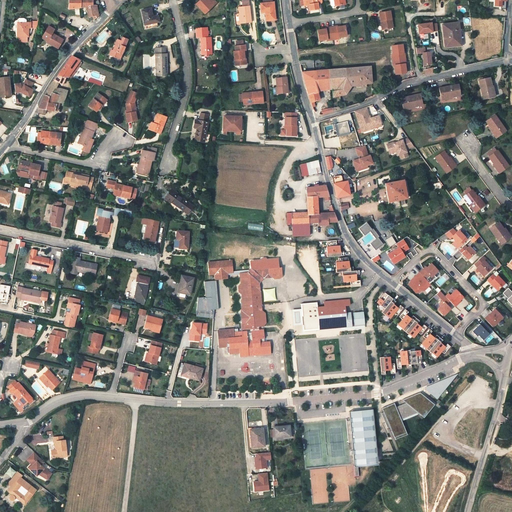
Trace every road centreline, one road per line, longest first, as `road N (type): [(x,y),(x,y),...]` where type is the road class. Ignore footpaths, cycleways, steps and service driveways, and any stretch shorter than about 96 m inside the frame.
road 1 (residential): [(471,355),(375,393),(242,403),(111,398)]
road 2 (residential): [(312,122),(407,84),(509,61)]
road 3 (residential): [(312,122),(342,232),(390,284)]
road 4 (residential): [(4,145),(116,0)]
road 5 (residential): [(172,0),(187,82),(162,174)]
road 6 (residential): [(390,284),(435,252),(480,299),(455,336)]
road 7 (residential): [(154,263),(0,230)]
road 8 (unclassified): [(505,375),(468,511)]
road 9 (residential): [(122,133),(97,166),(4,145)]
